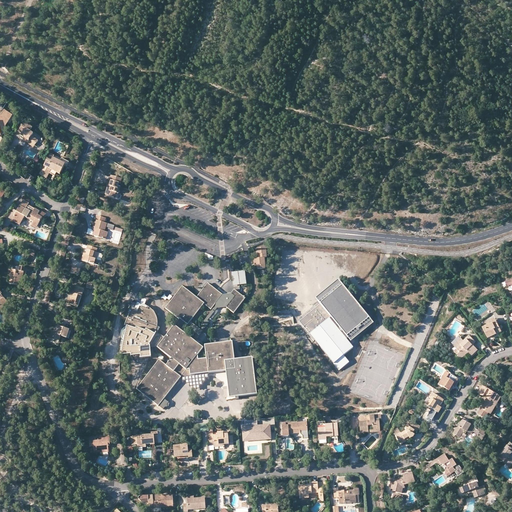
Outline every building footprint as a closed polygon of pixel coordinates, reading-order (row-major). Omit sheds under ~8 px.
[(0,130),(1,130),(1,129),(4,129),(12,116),(4,110),(0,116),(0,130)] [(32,128),(26,124),(23,125),(20,129),(18,132),(22,134),(21,136),(23,138),(23,139),(23,140),(24,141),(29,145),(30,146),(32,143),(35,145),(38,141),(32,136),(33,134),(30,131),(32,128)] [(65,166),(67,167),(69,163),(62,159),(60,162),(53,158),(54,156),(50,154),(40,175),(47,178),(51,170),(60,175),(65,166)] [(116,193),(119,194),(121,187),(119,187),(119,184),(121,184),(123,180),(111,176),(105,195),(115,198),(116,193)] [(32,224),(37,227),(42,218),(38,215),(40,212),(35,209),(34,211),(27,207),(29,203),(23,200),(17,212),(12,209),(9,216),(10,217),(13,218),(12,220),(20,225),(25,217),(34,222),(32,224)] [(96,230),(94,236),(106,240),(108,233),(105,232),(108,224),(105,224),(106,219),(97,216),(95,221),(97,222),(94,230),(96,230)] [(96,260),(98,260),(99,254),(96,253),(97,249),(87,247),(87,250),(88,250),(86,255),(86,257),(84,257),(83,262),(94,265),(96,260)] [(258,270),(266,269),(265,258),(267,258),(266,248),(257,249),(258,255),(259,255),(259,259),(255,259),(256,266),(257,266),(258,270)] [(21,287),(23,279),(24,273),(26,273),(28,268),(20,266),(19,272),(6,269),(4,275),(7,276),(11,277),(9,284),(21,287)] [(71,273),(79,275),(80,269),(72,267),(71,273)] [(232,273),(233,286),(247,284),(245,271),(232,273)] [(312,332),(310,334),(334,363),(340,370),(350,362),(344,355),(354,348),(347,340),(349,338),(352,342),(374,323),(340,280),(317,298),(322,303),(308,314),(308,315),(304,319),(309,325),(308,327),(312,332)] [(166,308),(180,319),(165,338),(158,348),(172,359),(166,366),(159,361),(137,389),(159,406),(164,399),(181,378),(181,376),(209,373),(226,371),(230,398),(239,397),(257,394),(253,358),(234,360),(232,342),(205,346),(205,349),(207,359),(198,360),(198,356),(191,350),(196,343),(196,340),(210,323),(208,321),(218,308),(227,308),(234,313),(245,298),(234,290),(232,294),(223,295),(208,284),(197,297),(183,287),(166,308)] [(71,299),(69,303),(69,304),(79,307),(85,290),(74,286),(71,294),(72,294),(71,299)] [(141,358),(145,357),(150,349),(150,347),(150,345),(156,333),(158,329),(158,327),(159,324),(159,322),(158,319),(157,316),(156,312),(153,309),(151,307),(149,306),(148,308),(140,306),(138,311),(131,309),(125,326),(127,326),(127,327),(125,328),(123,329),(122,331),(122,332),(121,334),(122,336),(122,338),(123,338),(124,339),(122,339),(121,345),(123,345),(121,353),(141,352),(141,358)] [(310,334),(312,332),(308,327),(309,325),(304,319),(308,315),(308,314),(300,321),(310,334)] [(487,326),(497,321),(495,318),(485,323),(487,326)] [(489,338),(502,332),(497,321),(487,326),(483,327),(489,338)] [(61,337),(67,339),(70,330),(58,327),(57,330),(56,333),(53,332),(51,331),(48,339),(55,341),(55,340),(60,341),(61,337)] [(150,345),(150,347),(158,348),(165,338),(156,333),(150,345)] [(473,344),(476,341),(469,335),(464,340),(465,341),(458,348),(461,352),(458,355),(461,358),(468,351),(472,355),(478,349),(473,344)] [(465,341),(464,340),(461,337),(454,345),(458,348),(465,341)] [(205,349),(205,346),(202,346),(202,344),(196,343),(191,350),(198,356),(203,349),(205,349)] [(181,376),(181,378),(182,379),(182,381),(186,381),(186,384),(189,384),(189,387),(193,387),(193,390),(201,389),(201,386),(204,386),(204,382),(207,382),(206,379),(209,378),(209,373),(181,376)] [(441,387),(449,374),(446,373),(438,385),(441,387)] [(454,388),(459,380),(449,374),(441,387),(449,392),(452,387),(454,388)] [(498,394),(484,385),(479,393),(486,398),(481,408),(477,413),(483,417),(486,411),(488,412),(490,413),(497,402),(494,400),(498,394)] [(440,403),(441,404),(444,400),(432,393),(424,406),(428,408),(428,407),(431,409),(439,413),(441,408),(440,407),(438,406),(440,403)] [(164,399),(159,406),(163,409),(165,407),(167,407),(167,405),(169,403),(164,399)] [(373,431),(380,430),(379,420),(381,420),(381,415),(359,416),(360,432),(364,432),(364,431),(368,431),(368,427),(372,427),(373,431)] [(476,426),(463,419),(462,422),(459,421),(454,429),(455,430),(453,434),(460,438),(463,433),(465,430),(467,431),(472,434),(473,431),(479,434),(477,438),(482,441),(486,434),(485,434),(487,430),(480,426),(478,430),(475,428),(476,426)] [(409,437),(410,439),(413,437),(415,435),(413,434),(415,431),(417,432),(420,426),(410,420),(404,429),(406,430),(405,431),(401,434),(400,433),(395,436),(401,445),(406,442),(405,441),(404,439),(409,437)] [(242,428),(249,427),(249,437),(262,436),(262,440),(271,439),(270,425),(257,426),(257,421),(244,422),(244,425),(242,426),(242,428)] [(301,433),(308,432),(307,422),(300,422),(288,423),(288,425),(282,426),(283,436),(289,436),(289,434),(301,433)] [(208,432),(208,424),(200,424),(200,432),(208,432)] [(326,437),(338,436),(337,424),(318,425),(319,440),(326,440),(326,437)] [(213,446),(214,446),(224,445),(224,443),(229,442),(228,434),(223,435),(223,432),(217,433),(218,435),(213,436),(212,426),(208,427),(208,432),(209,436),(210,446),(213,446)] [(249,437),(249,427),(242,428),(243,442),(262,440),(262,436),(249,437)] [(154,440),(158,440),(158,432),(152,433),(152,435),(137,437),(138,445),(146,445),(151,444),(151,446),(155,445),(155,443),(154,440)] [(102,450),(109,450),(108,446),(110,446),(109,436),(102,437),(102,441),(90,442),(90,447),(94,446),(94,451),(102,450)] [(279,450),(285,451),(286,450),(286,437),(278,436),(277,440),(280,440),(279,450)] [(511,461),(511,443),(510,442),(500,455),(506,459),(511,463),(511,461)] [(188,452),(188,456),(189,457),(192,457),(192,449),(188,450),(188,445),(174,446),(175,457),(179,457),(179,454),(185,454),(185,452),(188,452)] [(442,464),(439,459),(446,455),(445,453),(433,461),(435,464),(437,467),(442,464)] [(457,477),(464,473),(460,466),(459,466),(453,458),(450,461),(446,455),(439,459),(442,464),(444,464),(445,464),(448,468),(446,469),(446,473),(448,476),(454,473),(457,477)] [(435,464),(433,461),(428,465),(422,470),(428,475),(433,470),(430,467),(435,464)] [(401,485),(405,484),(415,482),(412,472),(403,474),(404,477),(402,478),(403,479),(400,479),(400,478),(396,479),(392,478),(391,485),(392,485),(391,488),(394,489),(393,491),(399,492),(401,485)] [(322,501),(323,502),(322,489),(318,489),(317,483),(317,482),(311,483),(311,485),(299,486),(300,497),(309,496),(309,494),(318,494),(319,499),(322,501)] [(482,495),(480,487),(478,482),(460,488),(461,491),(462,493),(472,489),(475,497),(482,495)] [(355,496),(359,495),(358,489),(354,489),(354,491),(344,492),(344,491),(338,491),(338,489),(334,489),(334,498),(339,497),(339,504),(344,504),(344,503),(356,503),(355,496)] [(403,496),(394,494),(391,503),(398,505),(399,501),(401,502),(403,496)] [(153,497),(153,495),(139,496),(138,497),(138,499),(142,503),(149,502),(149,509),(154,509),(154,508),(174,507),(173,496),(164,496),(153,497)] [(188,510),(205,508),(204,498),(194,499),(191,499),(187,499),(187,505),(184,505),(184,511),(188,511),(188,510)]
